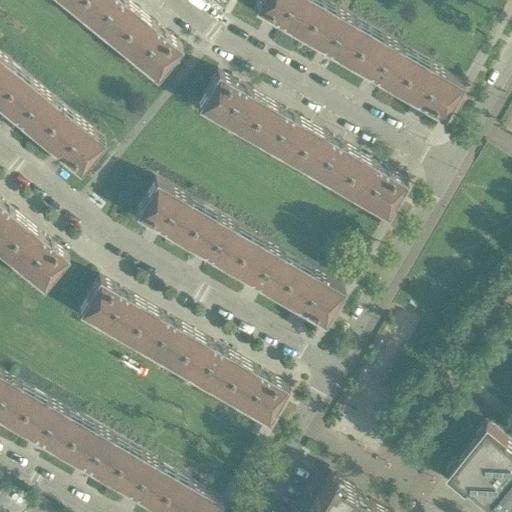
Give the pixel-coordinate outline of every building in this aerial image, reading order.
[(139,7),(130,0),(75,0),(72,5),(113,39),(139,7)] [(255,0),(253,4),(273,16),(300,32),(318,0),(255,0)] [(367,23),(327,0),(318,0),(300,32),(347,59),(367,23)] [(182,42),(139,7),(113,39),(156,74),(182,42)] [(415,51),(367,23),(347,59),(394,86),(415,51)] [(0,50),(0,91),(20,67),(0,50)] [(463,79),(415,51),(394,86),(442,114),(463,79)] [(20,67),(0,91),(0,103),(36,133),(62,101),(20,67)] [(197,102),(243,129),(264,94),(217,67),(197,102)] [(311,121),(264,94),(243,129),(290,156),(311,121)] [(62,101),(36,133),(79,168),(105,136),(62,101)] [(358,148),(311,121),(290,156),(338,184),(358,148)] [(406,176),(358,148),(338,184),(386,211),(406,176)] [(155,174),(134,210),(181,237),(202,201),(155,174)] [(0,247),(26,217),(0,195),(0,247)] [(248,228),(202,201),(181,237),(228,264),(248,228)] [(68,252),(26,217),(0,247),(0,248),(42,283),(68,252)] [(296,256),(248,228),(228,264),(276,291),(296,256)] [(344,284),(296,256),(276,291),(323,319),(344,284)] [(145,299),(98,272),(78,307),(125,334),(145,299)] [(192,326),(145,299),(125,334),(171,361),(192,326)] [(239,353),(192,326),(171,361),(219,389),(239,353)] [(288,382),(239,353),(219,389),(267,417),(288,382)] [(32,385),(0,366),(0,413),(11,420),(32,385)] [(79,412),(32,385),(11,420),(59,448),(79,412)] [(126,439),(79,412),(59,448),(105,475),(126,439)] [(480,426),(458,454),(454,451),(448,458),(452,461),(450,463),(492,497),(492,496),(502,504),(511,492),(511,436),(488,417),(486,419),(482,416),(476,423),(480,426)] [(174,467),(126,439),(105,475),(153,502),(174,467)] [(212,511),(222,495),(174,467),(153,502),(170,511),(212,511)] [(330,468),(304,511),(303,511),(393,511),(394,510),(354,487),(356,483),(330,468)] [(511,511),(511,492),(502,504),(501,505),(509,511),(511,511)]
